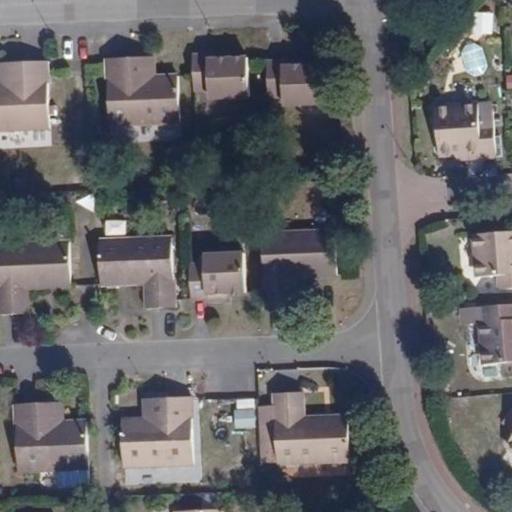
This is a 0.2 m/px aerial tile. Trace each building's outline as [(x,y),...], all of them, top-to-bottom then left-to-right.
[(492,34),(493,12),(475,12),(474,34),(492,34)] [(461,45),(467,76),(487,72),(481,41),(461,45)] [(211,99),(250,98),(248,60),(230,60),(215,60),(215,53),(194,54),(196,90),(211,90),(211,99)] [(154,74),(154,55),(143,56),(144,74),(154,74)] [(154,74),(144,74),(143,56),(107,56),(110,123),(180,121),(178,73),(154,74)] [(0,129),(49,127),(46,62),(8,64),(8,82),(0,82),(0,129)] [(8,64),(0,63),(0,82),(8,82),(8,64)] [(289,71),(290,64),(268,64),(269,99),(286,99),(286,107),(323,107),(322,69),(305,70),(289,71)] [(437,117),(441,164),(454,163),(464,163),(464,169),(496,168),(493,135),(480,135),(478,113),(437,117)] [(337,230),(263,232),(265,300),(296,299),(296,273),(339,272),(337,230)] [(494,289),(511,288),(511,232),(473,235),(477,277),(493,277),(494,289)] [(175,305),(173,239),(100,241),(102,284),(147,283),(148,306),(175,305)] [(30,289),(72,287),(70,244),(0,247),(0,293),(1,314),(30,314),(30,289)] [(206,252),(206,260),(189,260),(191,296),(211,296),(211,288),(228,288),(245,288),(243,250),(206,252)] [(211,296),(228,296),(228,288),(211,288),(211,296)] [(511,303),(481,306),(482,321),(479,321),(483,363),(503,362),(504,376),(511,374),(511,303)] [(155,414),(144,413),(123,414),(125,461),(194,459),(191,394),(155,395),(155,414)] [(307,421),(306,394),(275,396),(276,411),(262,411),(265,465),(352,461),(350,420),(307,421)] [(155,395),(144,395),(144,413),(155,414),(155,395)] [(54,401),(55,420),(65,420),(64,400),(55,401),(54,401)] [(65,420),(55,420),(54,401),(19,402),(21,468),(58,467),(59,485),(89,484),(88,466),(87,419),(65,420)] [(231,410),(235,430),(255,426),(251,406),(231,410)]
